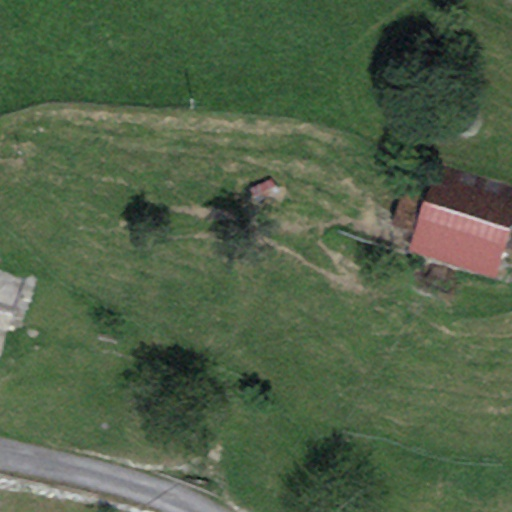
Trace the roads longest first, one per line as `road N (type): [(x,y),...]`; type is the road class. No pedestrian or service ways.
road 1 (track): [(511,170),(421,148),(303,96)]
road 2 (residential): [(197,511),(114,480),(0,458)]
